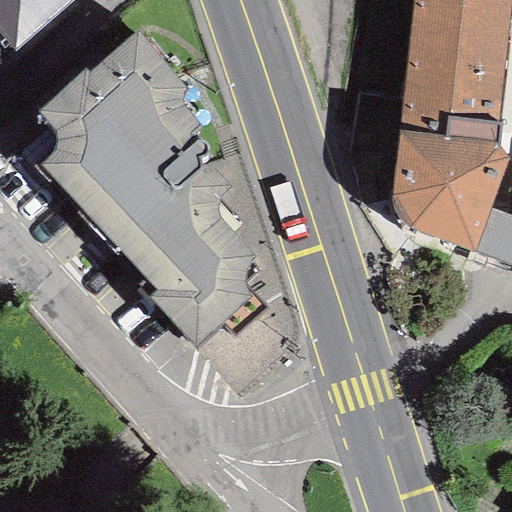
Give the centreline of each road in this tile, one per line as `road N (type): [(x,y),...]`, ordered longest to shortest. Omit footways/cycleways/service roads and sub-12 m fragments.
road 1 (primary): [(367,425),(231,0)]
road 2 (residential): [(0,230),(194,446)]
road 3 (residential): [(367,425),(194,446)]
